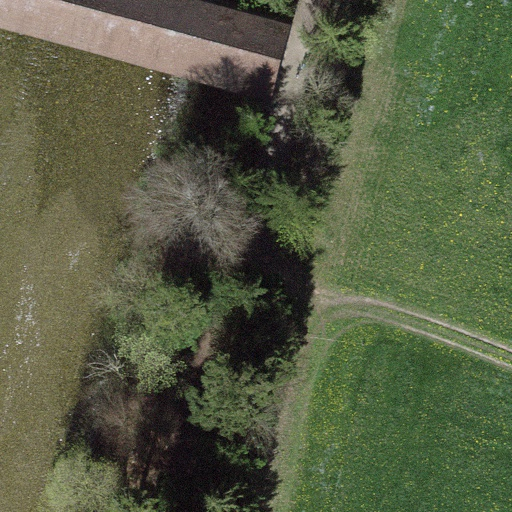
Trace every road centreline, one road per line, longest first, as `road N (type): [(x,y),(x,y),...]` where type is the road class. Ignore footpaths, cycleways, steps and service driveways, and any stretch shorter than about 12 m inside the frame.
road 1 (track): [(279,511),(299,308),(377,307),(511,360)]
road 2 (track): [(299,67),(331,106),(321,213),(299,308)]
